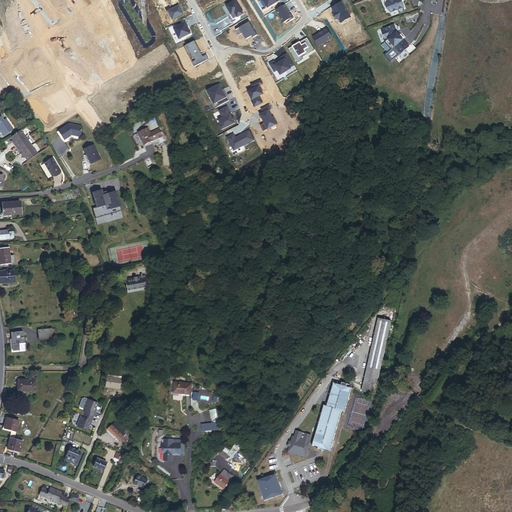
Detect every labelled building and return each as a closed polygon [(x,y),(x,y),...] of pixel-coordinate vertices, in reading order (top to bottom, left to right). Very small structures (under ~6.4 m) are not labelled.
[(271,10),(285,1),(285,0),(260,0),(262,4),(266,2),(271,10)] [(404,7),(401,0),(388,0),(389,0),(388,1),(390,5),(388,7),(390,11),(398,9),(402,7),(404,7)] [(246,15),(238,2),(229,8),(233,15),(231,16),(235,22),(246,15)] [(341,21),(344,25),(353,19),(344,4),(335,10),(338,15),(335,17),(338,22),(341,21)] [(287,7),(278,12),(286,25),(292,21),(292,23),(297,20),(294,16),(293,16),(287,7)] [(177,30),(182,41),(193,36),(191,31),(189,29),(190,28),(188,24),(177,30)] [(399,34),(396,31),(393,24),(383,28),(383,29),(381,30),(384,37),(386,37),(387,38),(394,45),(400,52),(408,45),(402,38),(399,34)] [(325,34),(323,35),(322,35),(316,39),(321,48),(335,39),(329,30),(324,33),(325,34)] [(394,45),(387,38),(384,40),(391,48),(394,45)] [(317,52),(309,40),(291,51),(300,66),(306,62),(302,55),(307,52),(310,56),(317,52)] [(198,69),(212,61),(209,56),(205,59),(203,57),(205,56),(198,42),(189,47),(196,61),(197,60),(198,62),(195,64),(198,69)] [(194,62),(196,61),(189,47),(187,48),(194,62)] [(272,66),(277,74),(280,72),(282,75),(287,72),(288,73),(294,70),(293,69),(297,67),(290,55),(286,58),(286,59),(283,61),(277,64),(277,63),(272,66)] [(257,93),(252,96),(256,103),(255,104),(257,109),(265,104),(262,98),(266,96),(262,88),(265,86),(263,81),(253,86),(256,90),(257,93)] [(229,99),(227,95),(222,86),(209,93),(218,110),(232,102),(230,98),(229,99)] [(265,115),(265,116),(263,117),(267,125),(263,127),(266,134),(281,126),(277,118),(276,118),(272,112),(273,111),(271,107),(264,111),(266,115),(265,115)] [(224,132),(238,125),(235,120),(236,119),(234,116),(233,116),(231,113),(232,112),(230,109),(221,113),(225,120),(219,123),(224,132)] [(0,128),(7,137),(17,130),(9,119),(7,121),(4,118),(0,120),(0,128)] [(82,135),(83,125),(70,123),(59,130),(66,139),(73,134),(82,135)] [(145,131),(150,145),(170,137),(167,130),(161,132),(158,133),(156,126),(145,131)] [(66,139),(59,130),(58,131),(67,142),(68,141),(66,139)] [(31,160),(41,153),(25,131),(15,138),(17,141),(16,142),(21,149),(22,149),(25,153),(24,153),(27,157),(28,156),(31,160)] [(257,142),(252,132),(238,140),(236,136),(230,140),(237,152),(257,142)] [(103,157),(96,144),(87,149),(89,153),(94,162),(103,157)] [(158,157),(153,160),(156,166),(161,163),(158,157)] [(60,172),(53,159),(44,164),(52,177),(60,172)] [(226,177),(229,173),(227,172),(222,168),(219,173),(226,177)] [(122,210),(116,191),(108,193),(107,191),(103,192),(102,190),(93,192),(97,207),(93,208),(96,218),(122,210)] [(13,215),(13,213),(12,202),(3,203),(4,215),(13,215)] [(17,213),(17,211),(22,211),(21,206),(23,206),(23,202),(21,202),(12,202),(13,213),(17,213)] [(8,238),(13,237),(13,231),(8,232),(8,230),(0,230),(0,238),(8,238)] [(0,265),(11,265),(10,256),(9,247),(0,247),(0,265)] [(10,283),(14,282),(13,271),(11,272),(8,272),(8,270),(3,270),(3,272),(0,272),(1,283),(3,283),(10,283)] [(148,289),(146,275),(143,276),(141,276),(129,278),(130,280),(126,281),(126,285),(125,285),(126,287),(127,287),(127,291),(143,288),(144,290),(148,289)] [(375,396),(395,324),(382,320),(362,392),(375,396)] [(376,324),(374,322),(363,336),(365,338),(376,324)] [(53,338),(52,334),(52,329),(52,328),(38,330),(39,339),(53,338)] [(23,331),(11,332),(13,351),(20,350),(25,350),(23,331)] [(105,387),(120,389),(122,379),(107,377),(105,387)] [(17,391),(35,390),(34,379),(17,380),(17,391)] [(190,384),(172,382),(171,393),(189,395),(190,384)] [(309,445),(325,451),(340,412),(343,413),(353,389),(336,382),(327,407),(324,406),(309,445)] [(94,413),(95,410),(98,404),(87,399),(85,406),(83,409),(85,410),(82,417),(80,417),(77,426),(87,430),(89,425),(91,421),(95,413),(94,413)] [(10,435),(15,436),(19,422),(6,419),(4,429),(11,431),(10,435)] [(124,444),(130,438),(115,423),(109,430),(121,442),(124,444)] [(334,442),(340,444),(345,431),(339,429),(334,442)] [(283,454),(300,458),(305,443),(304,442),(305,436),(300,435),(298,441),(295,440),(296,434),(291,432),(289,438),(288,438),(286,444),(284,443),(283,447),(285,448),(283,454)] [(14,440),(15,436),(10,435),(9,439),(10,439),(7,449),(20,453),(22,442),(19,442),(14,440)] [(178,457),(178,446),(178,442),(161,442),(161,446),(159,446),(159,457),(161,457),(161,463),(170,463),(170,457),(178,457)] [(77,459),(77,458),(80,451),(70,447),(67,455),(77,459)] [(114,461),(119,463),(123,454),(118,452),(114,461)] [(106,466),(108,467),(109,463),(98,459),(95,467),(104,471),(106,466)] [(222,470),(213,483),(222,489),(231,476),(222,470)] [(252,502),(273,499),(270,477),(249,481),(252,502)] [(140,486),(150,490),(153,483),(143,478),(140,486)] [(63,497),(60,495),(61,492),(50,486),(49,490),(42,487),(39,494),(60,504),(63,497)] [(77,496),(70,494),(69,499),(75,502),(77,496)] [(69,500),(63,497),(60,504),(66,507),(69,500)]
